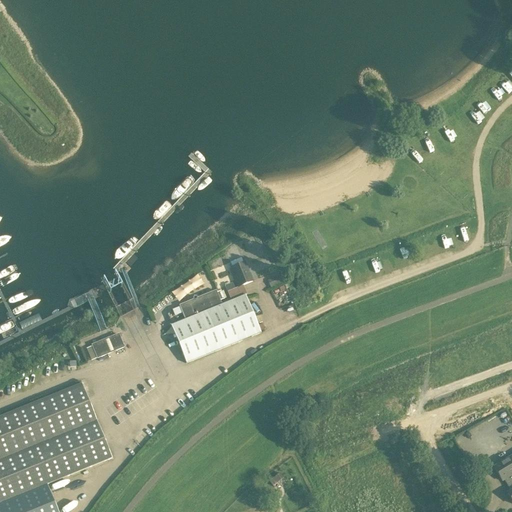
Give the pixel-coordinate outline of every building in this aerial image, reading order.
[(241,259),(230,263),(232,268),(231,268),(239,287),(253,282),(245,263),(242,264),(241,259)] [(188,288),(207,281),(202,269),(190,273),(193,281),(179,287),(181,291),(188,288)] [(279,276),(267,281),(270,288),(282,283),(279,276)] [(230,302),(240,297),(237,290),(235,290),(233,291),(231,285),(224,288),(230,302)] [(230,302),(222,305),(216,291),(197,298),(194,297),(193,300),(179,306),(179,307),(182,314),(185,320),(171,326),(186,363),(260,333),(246,299),(245,295),(240,297),(230,302)] [(179,307),(172,310),(174,317),(182,314),(179,307)] [(118,334),(91,345),(97,359),(124,348),(118,334)] [(469,368),(469,372),(474,372),(474,368),(481,368),(481,347),(469,347),(469,354),(469,368)] [(457,354),(457,375),(469,375),(474,375),(474,372),(469,372),(469,368),(469,354),(457,354)] [(429,380),(429,384),(433,383),(433,380),(440,380),(440,358),(429,358),(429,366),(429,380)] [(417,387),(417,391),(422,391),(422,387),(429,387),(429,384),(429,380),(429,366),(417,366),(417,373),(417,387)] [(511,377),(509,369),(500,373),(503,382),(511,378),(511,377)] [(405,373),(405,395),(417,395),(422,395),(422,391),(417,391),(417,387),(417,373),(405,373)] [(57,511),(47,485),(112,459),(81,384),(0,417),(0,511),(57,511)] [(360,386),(360,415),(371,415),(371,386),(360,386)] [(331,423),(331,427),(336,427),(336,423),(343,423),(343,402),(331,402),(331,409),(331,423)] [(319,409),(319,430),(331,430),(336,430),(336,427),(331,427),(331,423),(331,409),(319,409)] [(403,409),(394,412),(398,422),(407,418),(403,409)] [(511,456),(493,467),(502,482),(504,481),(510,491),(507,493),(511,502),(511,456)] [(269,482),(272,487),(283,479),(280,474),(269,482)]
